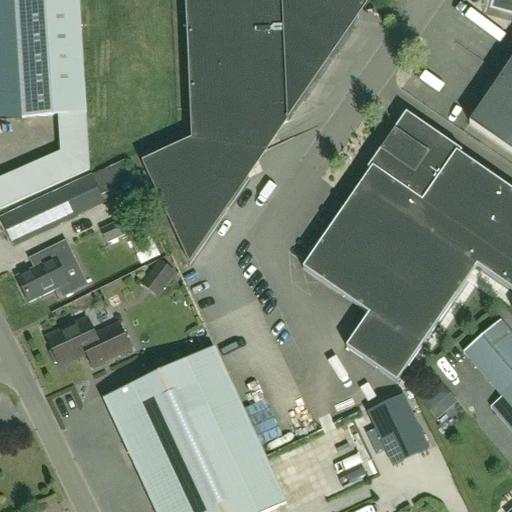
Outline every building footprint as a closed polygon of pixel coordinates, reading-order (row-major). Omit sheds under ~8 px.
[(0,0),(0,121),(61,117),(63,155),(0,184),(0,211),(89,169),(78,0),(0,0)] [(371,3),(367,0),(185,0),(192,140),(143,163),(190,265),(371,3)] [(511,0),(500,0),(499,9),(502,10),(502,9),(511,11),(511,63),(470,124),(511,153),(511,0)] [(511,290),(511,191),(457,153),(457,154),(408,120),(374,169),(374,168),(304,270),(372,317),(350,351),(398,384),(478,267),(511,290)] [(123,161),(91,177),(1,219),(14,246),(104,204),(101,197),(134,182),(123,161)] [(131,218),(102,231),(108,244),(137,231),(131,218)] [(149,243),(142,229),(127,236),(134,250),(149,243)] [(35,270),(17,279),(30,304),(69,285),(63,273),(78,266),(66,242),(30,260),(35,270)] [(159,259),(142,285),(160,297),(177,272),(159,259)] [(191,281),(195,291),(218,281),(214,271),(191,281)] [(47,339),(52,350),(50,353),(55,364),(59,365),(60,368),(85,356),(92,372),(133,352),(120,325),(106,332),(95,337),(88,321),(47,339)] [(273,511),(286,506),(214,350),(104,400),(155,511),(273,511)] [(511,391),(503,399),(492,409),(511,433),(511,391)] [(404,397),(368,414),(394,468),(430,451),(404,397)]
